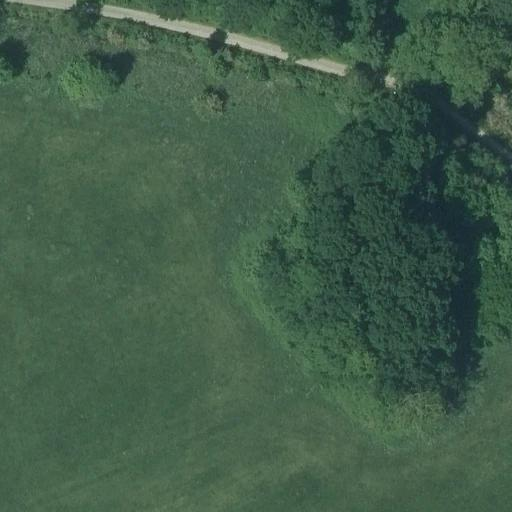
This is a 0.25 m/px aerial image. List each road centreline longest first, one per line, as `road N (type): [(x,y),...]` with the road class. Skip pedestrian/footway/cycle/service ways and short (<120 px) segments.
road 1 (unclassified): [(413,83),(20,0)]
road 2 (track): [(511,159),(413,83)]
